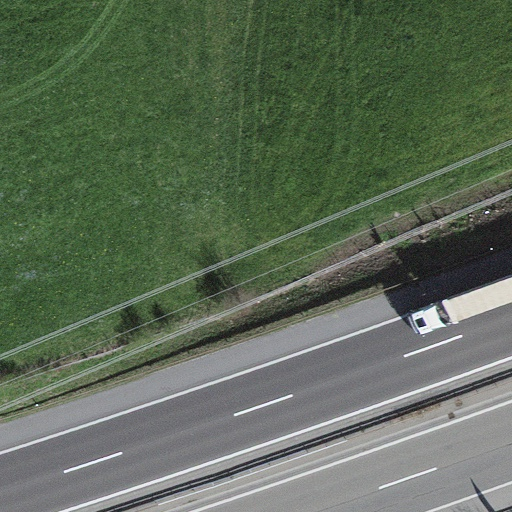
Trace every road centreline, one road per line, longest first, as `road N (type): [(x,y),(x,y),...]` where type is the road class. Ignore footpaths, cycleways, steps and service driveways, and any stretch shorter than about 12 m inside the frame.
road 1 (motorway): [(511,317),(0,492)]
road 2 (motorway): [(320,511),(511,444)]
